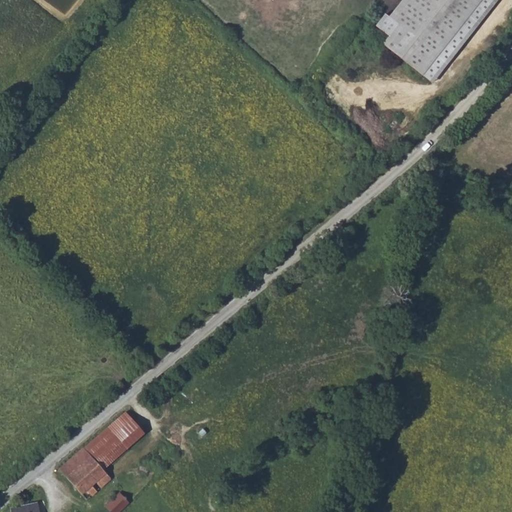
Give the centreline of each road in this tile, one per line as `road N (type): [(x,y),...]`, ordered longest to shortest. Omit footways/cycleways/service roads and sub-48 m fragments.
road 1 (unclassified): [(415,154),(0,502)]
road 2 (unclassified): [(415,154),(511,54)]
